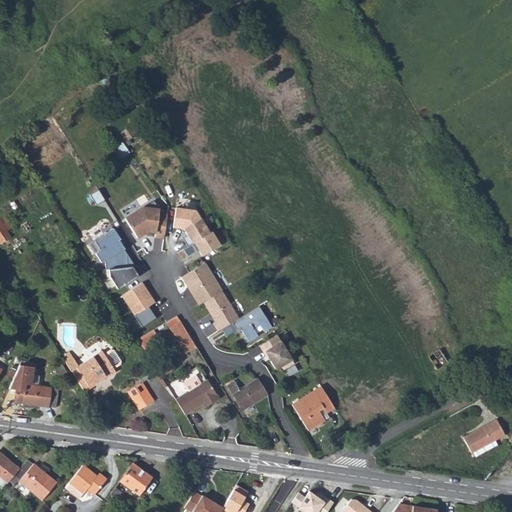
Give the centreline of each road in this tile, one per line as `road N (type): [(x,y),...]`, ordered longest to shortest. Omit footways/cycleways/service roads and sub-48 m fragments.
road 1 (tertiary): [(0,425),(301,468)]
road 2 (residential): [(160,271),(211,354),(257,368),(301,468)]
road 3 (residential): [(349,475),(364,449),(511,372)]
road 4 (tertiary): [(349,475),(511,500)]
